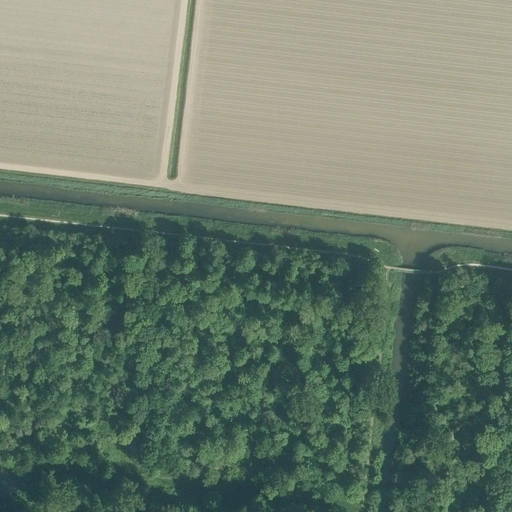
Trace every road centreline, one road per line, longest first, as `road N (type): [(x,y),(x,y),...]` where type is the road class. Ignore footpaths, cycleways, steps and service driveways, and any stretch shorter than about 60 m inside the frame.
road 1 (track): [(511,221),(0,164)]
road 2 (track): [(176,47),(161,181)]
road 3 (track): [(194,50),(179,183)]
